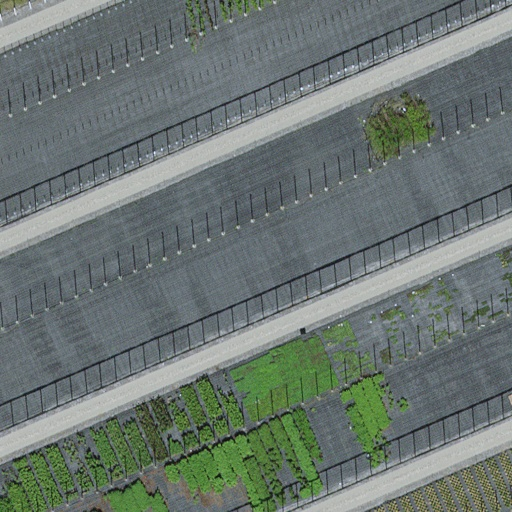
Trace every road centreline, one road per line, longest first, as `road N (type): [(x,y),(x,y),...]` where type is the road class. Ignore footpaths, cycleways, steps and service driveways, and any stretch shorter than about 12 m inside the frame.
road 1 (track): [(0,240),(511,20)]
road 2 (track): [(511,236),(0,454)]
road 3 (track): [(320,511),(511,429)]
